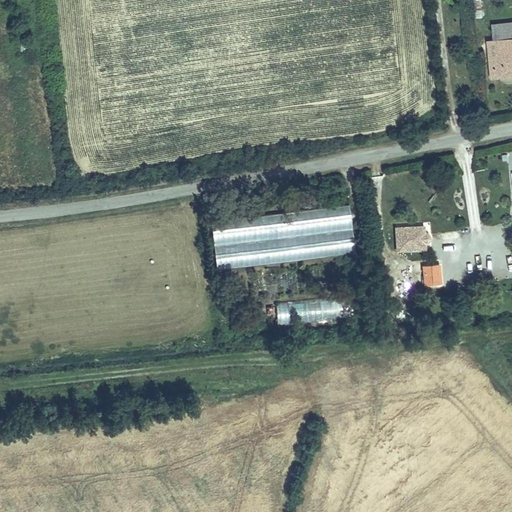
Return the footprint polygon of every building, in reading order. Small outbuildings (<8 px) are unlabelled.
[(511,76),(511,51),(509,52),(510,56),(498,58),(500,78),(511,76)] [(40,77),(23,77),(34,179),(52,178),(40,77)] [(9,80),(0,79),(0,131),(6,185),(22,182),(9,80)] [(351,201),(212,218),(222,265),(357,248),(351,201)] [(395,224),(395,252),(429,252),(428,223),(395,224)] [(442,264),(423,264),(423,286),(442,286),(442,264)] [(349,291),(277,301),(279,323),(355,315),(349,291)]
